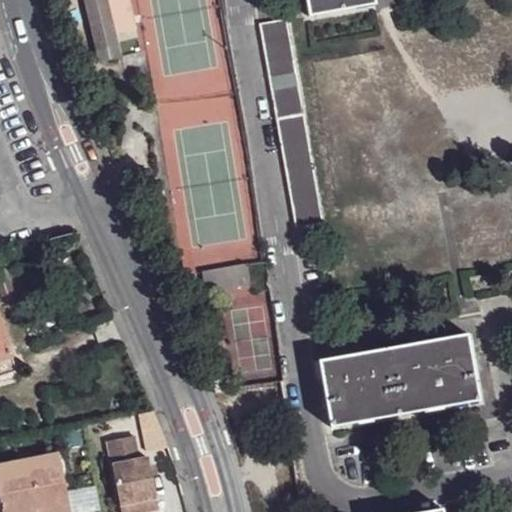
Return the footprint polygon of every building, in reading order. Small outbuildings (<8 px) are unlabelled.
[(83,0),(89,22),(99,64),(123,59),(122,56),(109,0),(83,0)] [(109,0),(122,56),(140,52),(127,0),(109,0)] [(305,0),(308,18),(376,5),(374,0),(305,0)] [(286,22),(258,27),(294,229),(322,224),(286,22)] [(248,266),(203,274),(207,296),(251,288),(248,266)] [(16,292),(8,268),(0,270),(0,283),(4,296),(16,292)] [(0,310),(0,364),(16,359),(0,310)] [(354,354),(317,360),(329,428),(477,402),(465,334),(431,340),(354,354)] [(16,359),(0,364),(0,379),(20,373),(16,359)] [(134,436),(108,441),(121,505),(157,498),(149,457),(139,459),(134,436)] [(59,511),(69,510),(57,454),(0,466),(0,511),(59,511)] [(121,505),(121,511),(136,511),(159,508),(157,498),(121,505)]
